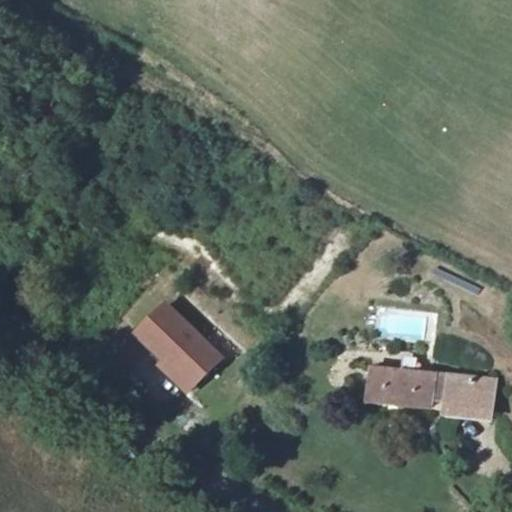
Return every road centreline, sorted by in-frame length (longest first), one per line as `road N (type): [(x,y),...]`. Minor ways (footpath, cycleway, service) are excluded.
road 1 (unclassified): [(298,511),(0,320)]
road 2 (track): [(4,0),(250,134)]
